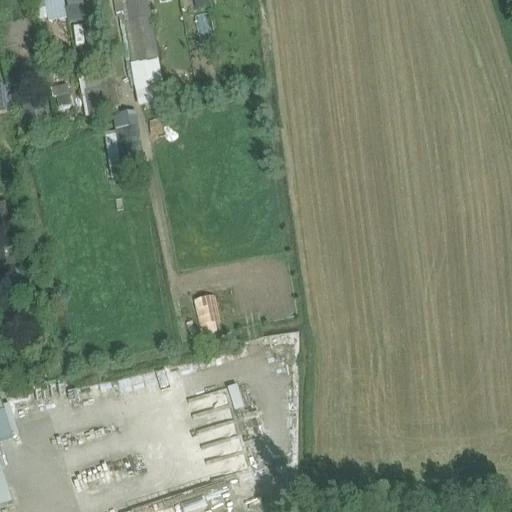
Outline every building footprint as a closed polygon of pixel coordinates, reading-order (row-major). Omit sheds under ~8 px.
[(32,0),(35,10),(46,8),(49,22),(68,18),(64,0),(32,0)] [(66,0),(68,8),(85,5),(83,0),(66,0)] [(147,0),(113,0),(117,15),(124,14),(140,108),(165,104),(147,0)] [(208,0),(195,0),(197,9),(210,7),(208,0)] [(86,64),(77,66),(86,123),(113,119),(105,72),(88,75),(86,64)] [(70,96),(58,98),(60,108),(72,106),(70,96)] [(24,125),(30,124),(31,130),(47,127),(46,121),(52,120),(48,102),(21,108),(24,125)] [(137,112),(116,116),(125,176),(145,173),(137,112)] [(0,509),(14,505),(0,461),(0,445),(15,441),(0,396),(0,509)] [(206,511),(204,499),(181,503),(182,511),(206,511)]
